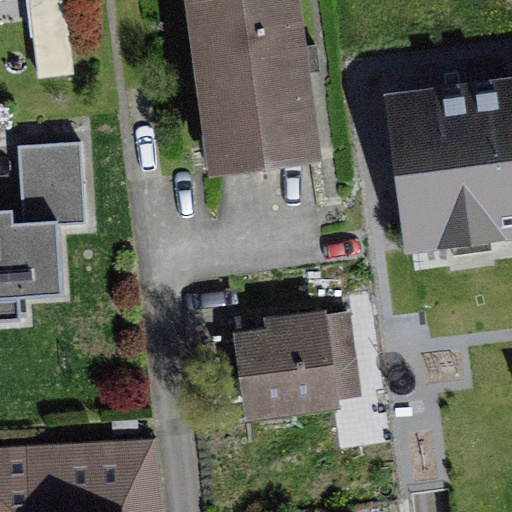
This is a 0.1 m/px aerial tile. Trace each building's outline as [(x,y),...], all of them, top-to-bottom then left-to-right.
[(178,0),(202,187),(316,172),(293,0),(178,0)] [(410,240),(511,227),(511,87),(393,102),(410,240)] [(82,227),(77,147),(11,152),(17,209),(0,210),(0,333),(39,329),(35,302),(64,299),(60,227),(82,227)] [(326,322),(234,334),(247,436),(339,424),(326,322)] [(161,511),(156,446),(0,456),(0,511),(161,511)]
